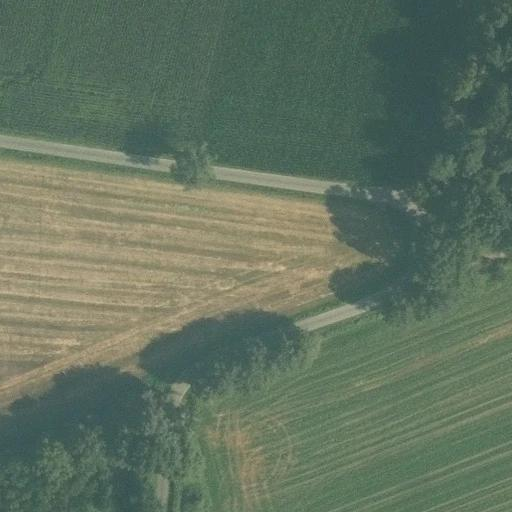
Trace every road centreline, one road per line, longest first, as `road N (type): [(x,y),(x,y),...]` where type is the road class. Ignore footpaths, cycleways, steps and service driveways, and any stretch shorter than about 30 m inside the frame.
road 1 (unclassified): [(164,511),(172,411),(184,376),(214,352),(361,292),(430,253),(424,204),(376,187),(0,138)]
road 2 (track): [(472,0),(408,194)]
